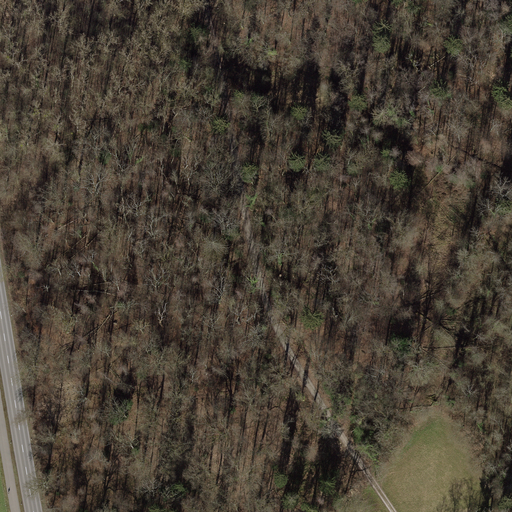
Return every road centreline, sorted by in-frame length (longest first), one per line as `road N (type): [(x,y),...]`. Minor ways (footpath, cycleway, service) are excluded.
road 1 (track): [(390,511),(283,343),(236,168),(205,0)]
road 2 (track): [(511,84),(490,83),(424,133),(409,133),(320,79),(241,47),(210,22)]
road 3 (tertiary): [(0,321),(30,511)]
